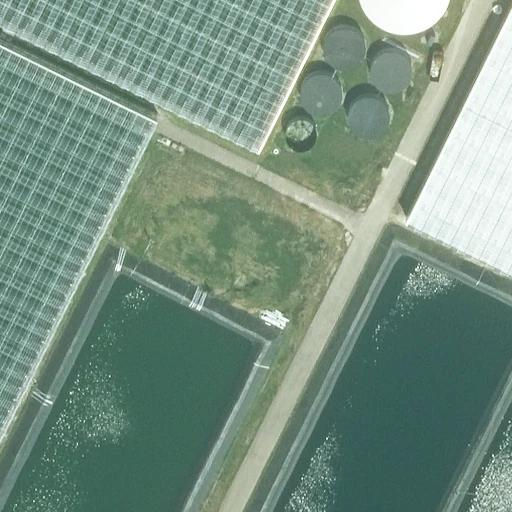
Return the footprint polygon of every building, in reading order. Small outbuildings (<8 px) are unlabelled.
[(511,0),(0,0),(0,434),(81,270),(158,114),(0,36),(0,17),(260,145),(331,0),(511,0),(406,216),(511,268),(511,0)] [(383,43),(373,15),(339,27),(350,56),(383,43)] [(391,69),(418,76),(425,46),(398,40),(391,69)] [(347,67),(318,78),(326,99),(355,88),(347,67)] [(377,81),(368,118),(396,125),(405,88),(377,81)]
